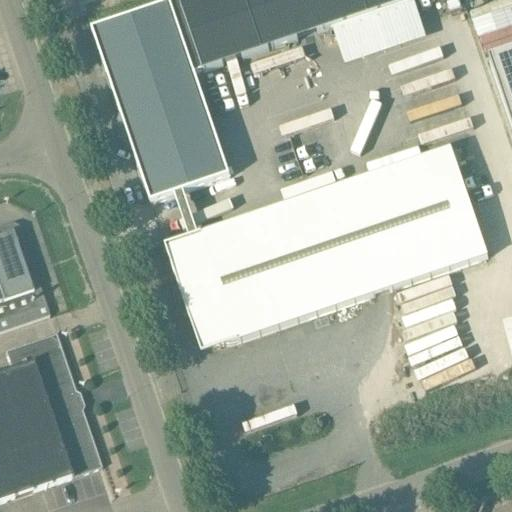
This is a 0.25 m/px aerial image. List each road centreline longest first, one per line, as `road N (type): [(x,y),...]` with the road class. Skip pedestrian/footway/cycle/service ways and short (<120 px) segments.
road 1 (tertiary): [(185,511),(56,144)]
road 2 (unclassified): [(356,511),(511,457)]
road 3 (tertiary): [(56,144),(7,0)]
